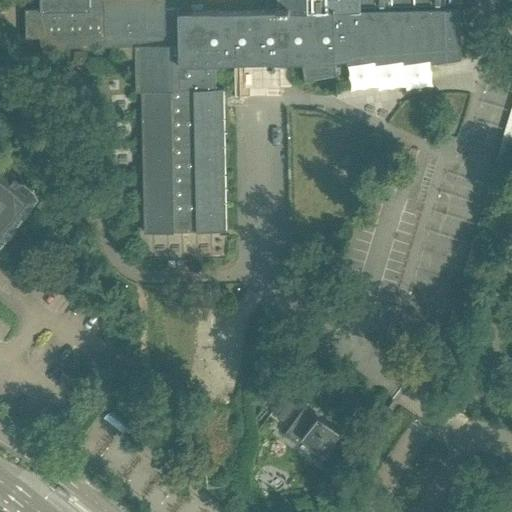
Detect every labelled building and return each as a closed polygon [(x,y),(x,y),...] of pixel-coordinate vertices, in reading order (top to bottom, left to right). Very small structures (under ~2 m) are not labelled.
[(63,51),(63,48),(136,46),(137,91),(141,91),(145,232),(227,230),(224,88),(216,88),(215,63),(302,61),(305,79),(337,74),(335,61),(347,59),(348,62),(375,58),(376,61),(403,57),(404,61),(431,57),(431,60),(462,56),(460,7),(464,8),(462,0),(278,0),(279,3),(277,3),(277,8),(184,11),(184,8),(170,8),(169,0),(38,0),(39,8),(25,9),(26,38),(40,37),(41,53),(63,51)] [(0,242),(38,192),(0,162),(0,242)] [(85,285),(69,256),(52,265),(68,294),(85,285)] [(262,372),(250,386),(264,398),(276,384),(262,372)] [(413,377),(408,382),(406,385),(416,391),(421,383),(413,377)] [(286,392),(272,412),(285,421),(299,400),(286,392)] [(324,455),(341,433),(306,406),(284,434),(298,445),(302,439),(324,455)]
